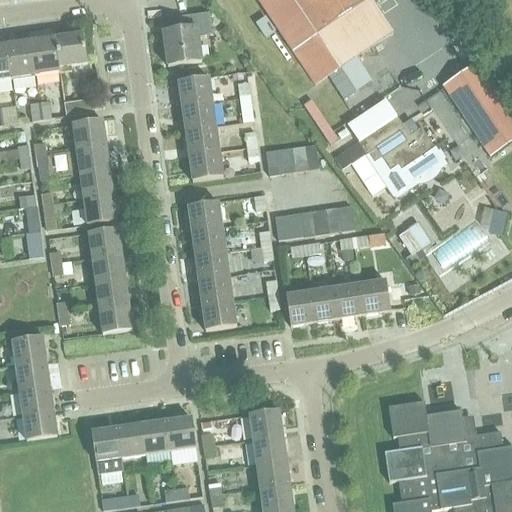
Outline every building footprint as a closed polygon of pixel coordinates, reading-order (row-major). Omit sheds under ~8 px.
[(256,0),(315,87),(392,35),(370,2),(371,2),(369,0),(256,0)] [(198,39),(211,37),(208,15),(179,19),(181,32),(163,35),(168,69),(201,64),(198,39)] [(226,30),(219,35),(227,45),(234,40),(226,30)] [(54,40),(59,75),(71,74),(71,69),(87,66),(82,36),(54,40)] [(59,75),(54,40),(31,44),(35,79),(59,75)] [(31,44),(7,47),(12,82),(35,79),(31,44)] [(7,47),(0,47),(0,83),(12,82),(7,47)] [(361,56),(335,77),(351,97),(377,76),(361,56)] [(489,160),(511,144),(511,119),(476,66),(442,89),(489,160)] [(243,76),(232,77),(233,85),(243,83),(243,76)] [(182,110),(212,105),(208,80),(178,84),(182,110)] [(240,101),(249,100),(247,86),(238,87),(240,101)] [(373,103),(343,131),(314,98),(301,109),(338,150),(381,112),(373,103)] [(251,114),(249,100),(240,101),(242,115),(251,114)] [(66,120),(94,116),(92,102),(64,106),(66,120)] [(48,104),(39,105),(41,123),(51,122),(48,104)] [(41,123),(39,105),(29,106),(32,124),(41,123)] [(215,130),(212,105),(182,110),(185,134),(215,130)] [(357,146),(331,163),(339,176),(350,169),(370,200),(385,190),(394,203),(418,187),(421,187),(423,186),(425,186),(430,183),(434,181),(436,179),(439,176),(440,174),(441,171),(447,168),(443,162),(445,161),(440,153),(438,154),(435,150),(433,151),(420,131),(417,134),(412,127),(404,132),(396,120),(357,146)] [(75,152),(106,148),(102,122),(71,126),(75,152)] [(215,130),(185,134),(189,158),(219,154),(215,130)] [(25,135),(17,135),(18,146),(26,145),(25,135)] [(246,151),(256,149),(254,135),(244,136),(246,151)] [(36,159),(45,157),(44,146),(35,148),(36,159)] [(106,148),(75,152),(79,177),(109,173),(106,148)] [(315,148),(303,150),(306,174),(319,172),(315,148)] [(19,161),(28,160),(27,149),(18,150),(19,161)] [(256,149),(246,151),(249,165),(258,164),(256,149)] [(303,150),(291,152),(294,175),(306,174),(303,150)] [(294,175),(291,152),(278,154),(281,177),(294,175)] [(219,154),(189,158),(192,184),(222,180),(219,154)] [(281,177),(278,154),(265,156),(269,179),(281,177)] [(47,169),(45,157),(36,159),(38,170),(47,169)] [(30,171),(28,160),(19,161),(21,172),(30,171)] [(109,173),(79,177),(82,202),(113,198),(109,173)] [(43,208),(52,207),(51,195),(41,197),(43,208)] [(26,210),(35,209),(33,197),(24,199),(26,210)] [(116,223),(113,198),(82,202),(86,228),(116,223)] [(265,213),(265,209),(263,199),(253,200),(255,215),(265,213)] [(191,235),(222,231),(218,205),(188,209),(191,235)] [(52,207),(43,208),(44,220),(54,219),(52,207)] [(36,221),(35,209),(26,210),(27,222),(36,221)] [(351,209),(338,211),(341,234),(354,233),(351,209)] [(338,211),(326,213),(329,236),(341,234),(338,211)] [(326,213),(314,215),(317,238),(329,236),(326,213)] [(488,229),(487,235),(500,238),(505,216),(492,213),(488,229)] [(314,215),(301,217),(305,240),(317,238),(314,215)] [(301,217),(287,219),(291,242),(305,240),(301,217)] [(287,219),(274,221),(277,244),(291,242),(287,219)] [(418,226),(399,239),(413,258),(421,252),(431,245),(418,226)] [(437,250),(444,263),(486,242),(479,228),(437,250)] [(91,261),(121,257),(117,231),(87,235),(91,261)] [(225,255),(222,231),(191,235),(195,259),(225,255)] [(374,245),(391,244),(390,231),(373,232),(374,245)] [(260,250),(270,248),(268,233),(258,234),(260,250)] [(368,239),(354,241),(355,250),(369,249),(368,239)] [(355,250),(354,241),(339,243),(340,252),(351,251),(355,250)] [(305,248),(306,258),(320,256),(319,246),(305,248)] [(270,248),(260,250),(263,265),(272,263),(270,248)] [(306,258),(305,248),(290,250),(292,260),(306,258)] [(33,262),(42,260),(40,249),(31,250),(33,262)] [(351,251),(340,252),(342,262),(353,260),(351,251)] [(413,258),(406,263),(411,271),(426,260),(421,252),(413,258)] [(51,267),(61,266),(59,255),(49,256),(51,267)] [(228,280),(225,255),(195,259),(198,284),(228,280)] [(121,257),(91,261),(94,286),(124,282),(121,257)] [(62,277),(61,266),(51,267),(53,278),(62,277)] [(228,280),(198,284),(202,308),(232,304),(228,280)] [(128,307),(124,282),(94,286),(98,311),(128,307)] [(267,299),(277,298),(275,283),(265,285),(267,299)] [(385,283),(360,287),(365,318),(390,314),(385,283)] [(360,287),(336,291),(340,322),(365,318),(360,287)] [(419,288),(409,289),(410,297),(420,295),(419,288)] [(340,322),(336,291),(311,295),(316,325),(340,322)] [(316,325),(311,295),(285,299),(290,329),(316,325)] [(277,298),(267,299),(269,314),(279,312),(277,298)] [(232,304),(202,308),(205,334),(235,330),(232,304)] [(58,317),(68,316),(66,305),(57,306),(58,317)] [(132,333),(128,307),(98,311),(102,337),(132,333)] [(69,327),(68,316),(58,317),(60,329),(69,327)] [(15,370),(46,365),(42,340),(11,344),(15,370)] [(46,365),(15,370),(18,394),(49,389),(46,365)] [(49,389),(18,394),(22,418),(53,414),(49,389)] [(389,486),(398,484),(401,506),(392,507),(392,511),(442,511),(452,511),(511,511),(511,449),(502,451),(500,435),(476,438),(475,432),(464,433),(461,413),(426,419),(424,405),(388,410),(393,441),(397,440),(399,453),(384,456),(389,486)] [(53,414),(22,418),(26,444),(57,439),(53,414)] [(252,443),(283,439),(279,414),(249,418),(252,443)] [(166,424),(170,454),(195,451),(191,420),(166,424)] [(171,463),(170,454),(166,424),(141,428),(145,458),(146,466),(171,463)] [(211,424),(202,426),(203,434),(213,432),(211,424)] [(141,428),(116,431),(121,461),(145,458),(141,428)] [(123,474),(121,461),(116,431),(92,435),(98,478),(123,474)] [(203,449),(214,448),(212,436),(201,438),(203,449)] [(283,439),(252,443),(256,468),(286,463),(283,439)] [(214,448),(203,449),(205,461),(216,459),(214,448)] [(239,449),(219,452),(220,464),(241,461),(239,449)] [(290,488),(286,463),(256,468),(259,492),(290,488)] [(210,498),(221,497),(219,485),(209,486),(210,498)] [(293,511),(290,488),(259,492),(262,511),(293,511)] [(187,490),(175,492),(177,503),(188,501),(187,490)] [(177,503),(175,492),(164,493),(165,504),(177,503)] [(138,497),(126,499),(128,510),(139,508),(138,497)] [(222,509),(221,497),(210,498),(212,510),(222,509)] [(128,510),(126,499),(115,500),(116,511),(128,510)]
